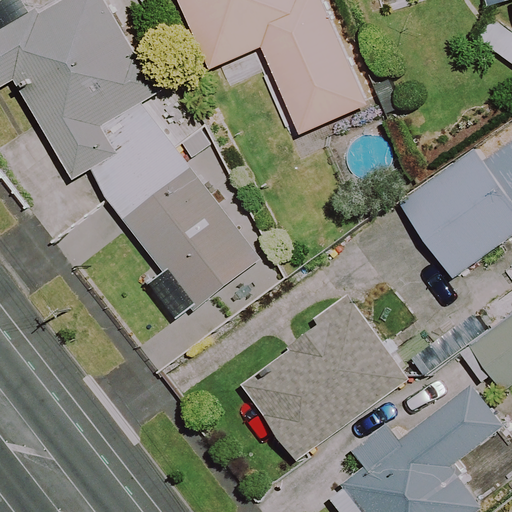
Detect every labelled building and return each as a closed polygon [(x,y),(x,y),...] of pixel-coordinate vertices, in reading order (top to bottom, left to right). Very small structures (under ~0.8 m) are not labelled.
[(0,80),(3,85),(21,75),(80,178),(124,153),(108,124),(173,88),(148,45),(142,49),(114,0),(61,0),(0,34),(0,80)] [(180,0),(211,73),(266,49),(304,137),(370,109),(323,0),(180,0)] [(511,148),(412,220),(455,281),(511,240),(511,148)] [(410,386),(349,303),(308,332),(320,348),(252,397),(302,465),(410,386)] [(473,317),(413,362),(428,382),(461,357),(496,404),(511,391),(511,322),(490,339),(473,317)] [(506,426),(466,381),(396,441),(387,430),(360,453),(374,469),(335,503),(342,511),(477,511),(482,508),(452,473),(506,426)]
